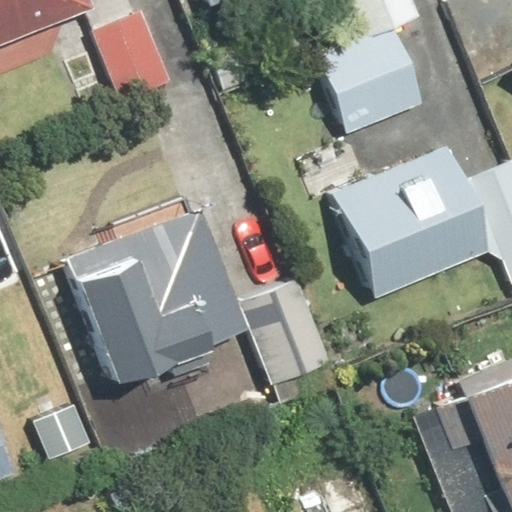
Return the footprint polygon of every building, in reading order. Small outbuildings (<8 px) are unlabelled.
[(0,0),(0,37),(93,1),(92,0),(0,0)] [(415,7),(412,0),(349,0),(360,29),(415,7)] [(146,3),(91,25),(118,94),(174,73),(146,3)] [(425,94),(394,25),(312,62),(342,130),(425,94)] [(496,241),(455,135),(361,171),(348,135),(293,156),(309,198),(331,190),(369,289),(496,241)] [(235,292),(197,196),(65,248),(114,372),(246,321),(268,377),(329,353),(296,268),(235,292)] [(511,511),(511,352),(406,397),(454,511),(511,511)] [(0,470),(13,465),(0,433),(0,470)] [(379,511),(359,465),(291,495),(298,511),(379,511)]
